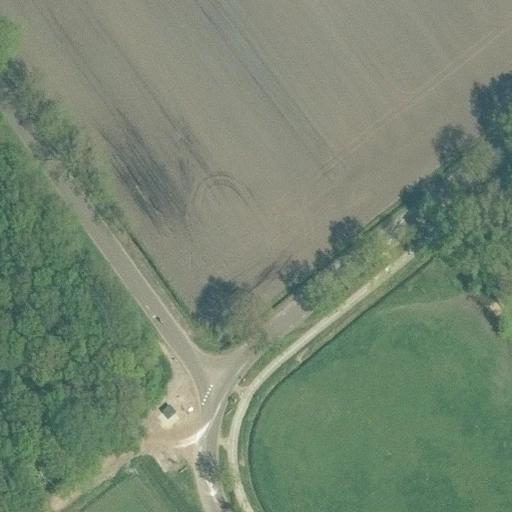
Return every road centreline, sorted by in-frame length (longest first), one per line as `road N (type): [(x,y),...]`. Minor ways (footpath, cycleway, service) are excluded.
road 1 (tertiary): [(223,386),(270,335),(511,142)]
road 2 (tertiary): [(223,386),(173,339),(0,98)]
road 3 (track): [(44,511),(127,446),(204,441)]
road 4 (tertiary): [(217,511),(204,441),(223,386)]
